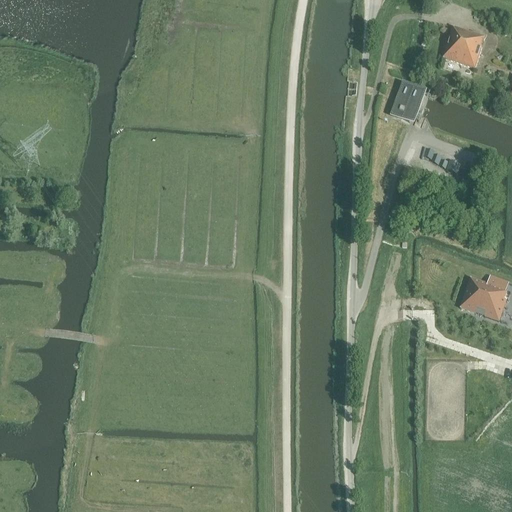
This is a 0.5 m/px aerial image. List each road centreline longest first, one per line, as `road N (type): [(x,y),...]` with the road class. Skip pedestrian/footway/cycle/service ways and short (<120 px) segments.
road 1 (unclassified): [(351,511),(357,138),(371,0)]
road 2 (unclassified): [(287,511),(291,96),(302,0)]
